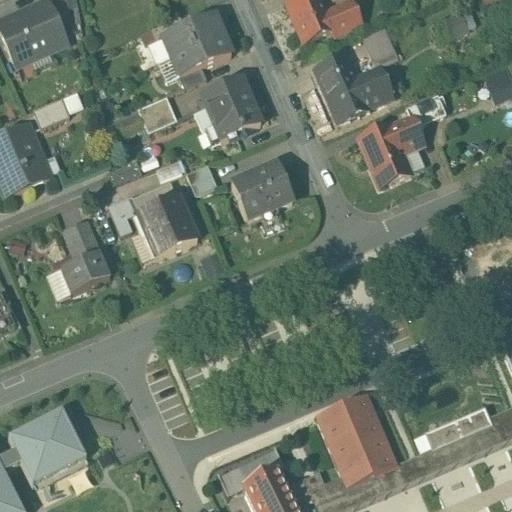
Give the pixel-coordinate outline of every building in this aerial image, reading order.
[(319,0),(299,0),(284,6),(302,47),(331,34),(333,33),(325,15),(319,0)] [(349,5),(325,15),(333,33),(331,34),(334,40),(359,29),(349,5)] [(46,6),(0,26),(0,37),(14,69),(46,55),(47,56),(65,48),(46,6)] [(183,32),(161,42),(161,43),(169,62),(221,40),(212,20),(183,32)] [(178,21),(151,34),(156,46),(161,43),(161,42),(183,32),(178,21)] [(383,35),(363,44),(372,63),(392,55),(383,35)] [(221,40),(169,62),(178,82),(200,73),(229,60),(221,40)] [(345,61),(314,75),(329,110),(360,96),(354,83),(345,61)] [(494,106),(511,98),(511,86),(504,68),(482,78),(494,106)] [(200,73),(178,82),(183,93),(205,84),(200,73)] [(374,74),(354,83),(360,96),(329,110),(336,126),(387,104),(374,74)] [(239,84),(200,101),(214,133),(215,132),(220,144),(219,145),(220,147),(259,130),(239,84)] [(434,97),(403,110),(408,122),(409,121),(414,132),(444,119),(434,97)] [(165,101),(136,114),(146,138),(175,126),(165,101)] [(60,104),(31,116),(39,134),(68,122),(60,104)] [(408,122),(357,144),(377,192),(410,178),(402,158),(422,150),(414,132),(409,121),(408,122)] [(26,131),(0,141),(0,191),(3,199),(2,200),(3,202),(48,182),(47,181),(46,182),(32,149),(34,148),(26,131)] [(109,172),(112,186),(140,179),(136,165),(109,172)] [(177,165),(155,174),(159,184),(181,176),(177,165)] [(206,169),(185,178),(194,200),(216,191),(206,169)] [(276,169),(230,189),(246,225),(292,206),(276,169)] [(168,188),(131,204),(137,218),(136,219),(155,264),(196,246),(176,202),(175,202),(168,188)] [(85,227),(62,237),(75,267),(98,258),(85,227)] [(75,267),(59,274),(69,299),(108,283),(98,258),(75,267)] [(2,294),(3,298),(0,299),(0,335),(16,329),(18,333),(19,332),(3,293),(2,294)] [(511,303),(484,316),(511,382),(511,303)] [(365,401),(314,423),(340,484),(369,472),(373,481),(395,472),(365,401)] [(318,478),(283,492),(288,503),(306,495),(312,511),(353,511),(511,444),(511,413),(487,423),(490,431),(431,456),(395,472),(373,481),(369,472),(340,484),(322,489),(318,478)] [(483,413),(423,439),(431,456),(490,431),(487,423),(483,413)] [(62,416),(6,443),(30,491),(85,465),(62,416)] [(0,511),(19,511),(3,478),(19,470),(13,457),(0,463),(0,511)] [(312,511),(306,495),(288,503),(283,492),(276,477),(241,493),(249,511),(312,511)]
